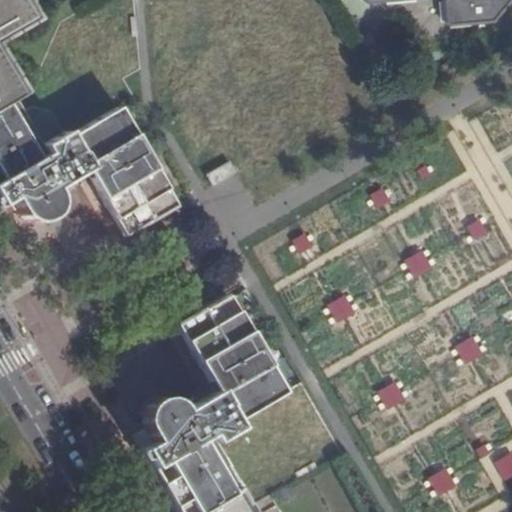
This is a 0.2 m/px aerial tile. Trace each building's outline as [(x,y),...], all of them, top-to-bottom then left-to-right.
[(0,0),(0,105),(7,101),(17,96),(0,66),(0,38),(29,21),(16,0),(0,0)] [(352,0),(353,6),(360,11),(388,8),(391,5),(394,8),(424,5),(427,1),(436,6),(437,28),(442,33),(486,29),(504,6),(496,0),(352,0)] [(17,118),(7,101),(0,105),(0,202),(5,199),(7,198),(18,217),(38,221),(46,217),(50,199),(46,191),(48,190),(81,171),(123,240),(174,209),(116,111),(65,141),(51,117),(27,112),(17,118)] [(204,176),(211,187),(235,173),(228,162),(214,170),(204,176)] [(225,295),(174,325),(212,394),(178,412),(174,409),(169,406),(163,405),(158,405),(152,407),(147,411),(144,416),(142,422),(143,428),(152,444),(150,445),(145,448),(138,452),(172,511),(200,511),(234,493),(237,491),(210,445),(235,431),(231,424),(282,394),(225,295)] [(242,506),(234,493),(200,511),(250,511),(246,504),(242,506)]
